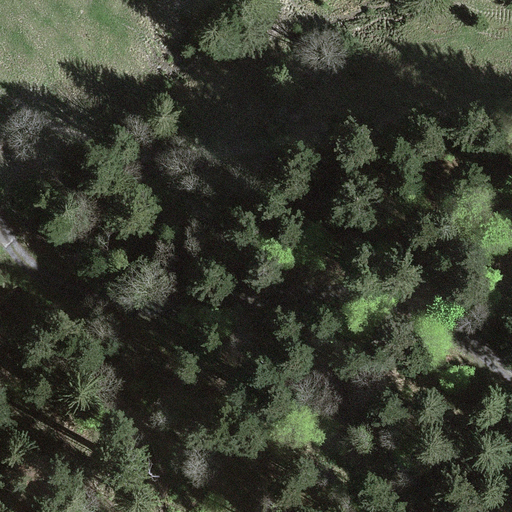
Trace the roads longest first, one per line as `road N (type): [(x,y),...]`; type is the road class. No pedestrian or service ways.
road 1 (track): [(0,203),(24,270),(133,319),(325,301),(397,306),(511,375)]
road 2 (track): [(0,103),(54,132),(215,151),(463,112),(511,119)]
